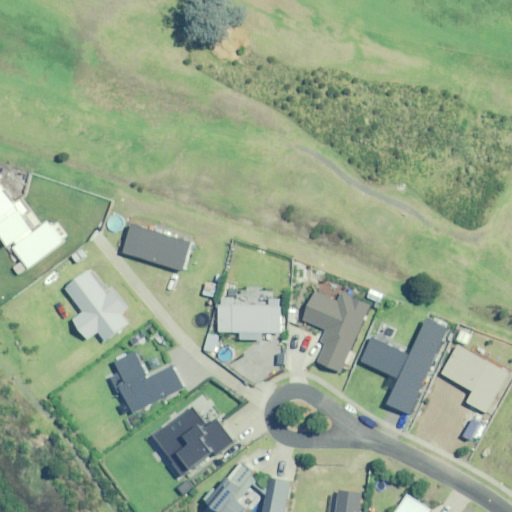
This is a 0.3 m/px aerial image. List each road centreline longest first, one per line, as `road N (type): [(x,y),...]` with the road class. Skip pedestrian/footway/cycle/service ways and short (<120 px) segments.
road 1 (residential): [(361,435),(289,438),(273,430),(270,404),(293,389),(312,393),(342,419)]
road 2 (residential): [(503,511),(361,435)]
